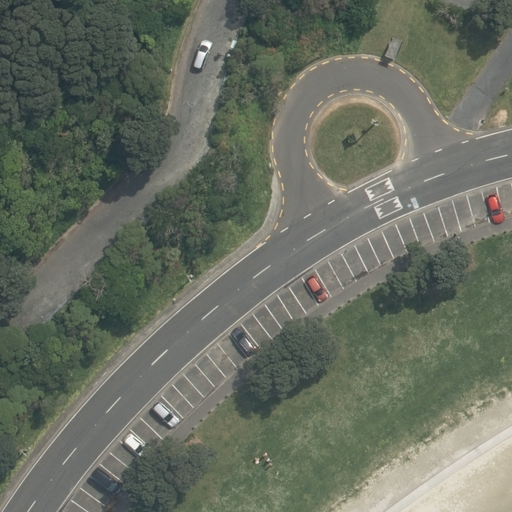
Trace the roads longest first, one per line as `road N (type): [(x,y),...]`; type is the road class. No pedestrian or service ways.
road 1 (unclassified): [(317,236),(200,321),(147,371),(29,511)]
road 2 (unclassified): [(317,236),(290,132),(313,83),(353,67),(392,78),(425,119),(449,173)]
road 3 (unclassified): [(449,173),(317,236)]
